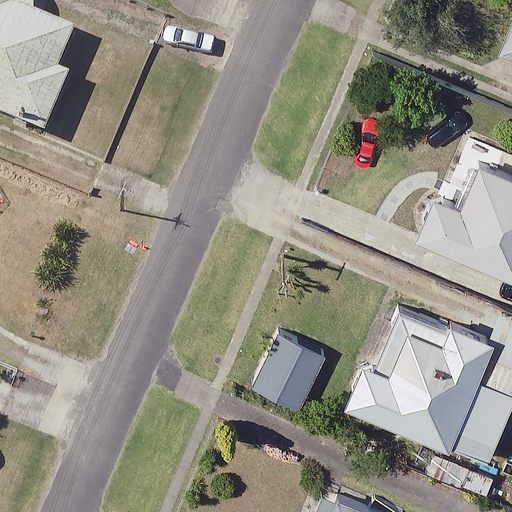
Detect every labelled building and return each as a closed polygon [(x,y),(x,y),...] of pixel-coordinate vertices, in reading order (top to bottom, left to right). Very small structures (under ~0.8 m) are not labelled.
[(0,0),(0,110),(43,128),(67,70),(55,65),(76,16),(36,0),(0,0)] [(511,0),(496,39),(511,45),(511,0)] [(511,145),(469,129),(447,183),(432,177),(414,222),(511,261),(511,145)] [(488,332),(398,295),(376,349),(361,344),(343,389),(486,447),(511,384),(511,310),(499,305),(488,332)] [(322,349),(279,329),(255,377),(298,398),(322,349)] [(408,511),(338,482),(325,511),(296,511),(295,511),(408,511)]
